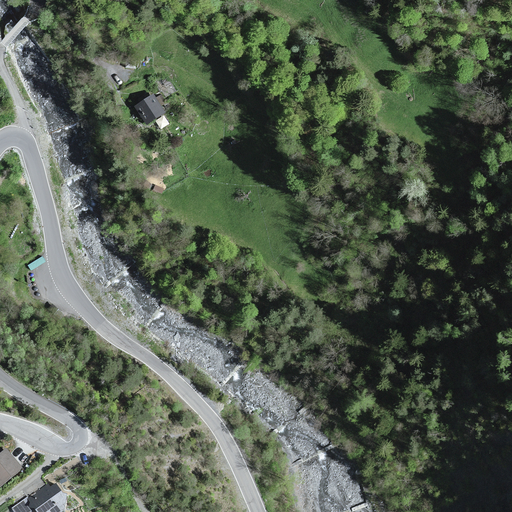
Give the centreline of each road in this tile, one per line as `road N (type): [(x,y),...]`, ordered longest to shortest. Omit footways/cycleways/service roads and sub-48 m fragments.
road 1 (residential): [(258,511),(208,412),(70,291),(28,147),(13,135),(0,141)]
road 2 (residential): [(0,375),(79,434),(76,445),(61,448),(0,421)]
